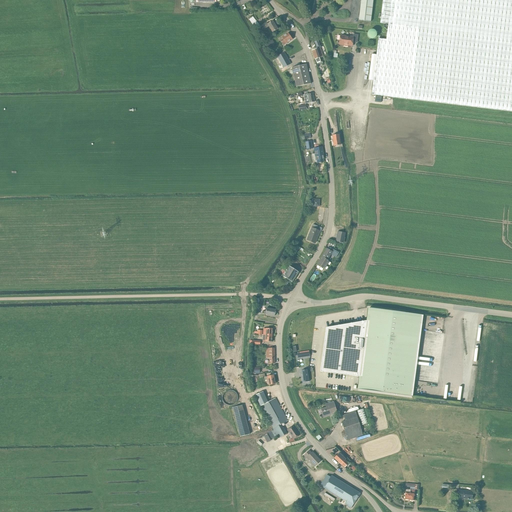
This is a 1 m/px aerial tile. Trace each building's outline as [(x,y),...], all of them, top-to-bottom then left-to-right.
[(361,0),(359,20),(371,22),(373,0),(361,0)] [(372,54),(369,79),(373,79),(372,95),(467,106),(511,111),(511,0),(382,0),(380,22),(384,23),(388,23),(386,40),(378,39),(377,51),(376,55),(372,54)] [(253,16),(249,19),(250,20),(253,25),(252,26),(254,29),(254,28),(256,27),(258,28),(260,26),(257,22),(254,17),(253,16)] [(265,24),(263,25),(265,29),(269,26),(273,32),(278,29),(273,21),(268,24),(267,24),(265,25),(265,24)] [(372,40),(374,39),(375,38),(376,37),(376,35),(376,33),(375,32),(374,31),(372,30),(370,30),(369,30),(367,31),(366,33),(366,34),(366,36),(367,38),(368,39),(369,40),(371,40),(372,40)] [(283,39),(281,41),(283,44),(285,42),(286,44),(293,39),(288,33),(282,37),(283,39)] [(340,35),(339,44),(343,45),(344,45),(347,45),(347,46),(347,45),(348,45),(352,46),(353,42),(353,37),(340,35)] [(317,49),(313,50),(312,51),(315,59),(316,62),(320,61),(319,58),(323,57),(320,48),(321,48),(321,46),(320,46),(317,38),(314,39),(317,47),(317,49)] [(284,53),(277,57),(279,61),(282,65),(282,66),(283,68),(290,64),(284,53)] [(296,87),(307,85),(311,84),(307,64),(292,68),(296,87)] [(305,103),(314,102),(313,93),(304,95),(305,103)] [(332,135),(334,146),(340,145),(339,134),(332,135)] [(315,154),(312,154),(313,163),(316,162),(317,163),(324,162),(323,159),(324,159),(322,147),(314,148),(315,154)] [(318,226),(313,224),(307,240),(315,243),(320,231),(314,229),(316,226),(318,227),(318,226)] [(343,243),(345,233),(338,231),(336,241),(343,243)] [(293,258),(298,250),(293,248),(289,255),(293,258)] [(319,260),(316,265),(324,270),(329,261),(327,260),(330,254),(336,257),(339,253),(333,249),(332,252),(327,249),(322,256),(320,259),(319,260)] [(292,282),(298,272),(290,266),(287,270),(286,270),(284,272),(285,273),(283,277),(292,282)] [(326,330),(320,371),(340,374),(359,376),(358,389),(411,396),(411,395),(413,381),(420,330),(422,315),(368,308),(367,321),(326,328),(326,330)] [(269,363),(275,363),(274,348),(266,348),(266,358),(269,358),(269,363)] [(307,370),(301,371),(303,383),(309,382),(307,370)] [(268,402),(261,406),(272,425),(274,428),(273,428),(273,429),(279,438),(287,434),(281,424),(287,421),(286,419),(275,398),(268,402)] [(331,415),(331,414),(337,412),(334,401),(325,404),(326,407),(320,409),(323,418),(331,415)] [(240,437),(250,434),(242,405),(232,408),(240,437)] [(357,411),(361,425),(369,423),(364,408),(357,411)] [(347,440),(363,435),(355,411),(343,415),(345,421),(342,422),(347,440)] [(287,430),(292,436),(294,439),(299,435),(293,426),(287,430)] [(274,430),(268,433),(271,439),(277,436),(274,430)] [(321,461),(312,452),(311,452),(309,450),(303,455),(306,458),(307,457),(315,466),(321,461)] [(337,455),(334,458),(341,464),(344,467),(348,464),(345,460),(346,459),(343,457),(344,456),(340,452),(339,453),(337,455)] [(351,508),(360,493),(331,476),(330,477),(327,475),(320,486),(346,501),(345,504),(348,506),(347,506),(351,508)] [(405,492),(405,499),(410,500),(411,501),(413,501),(414,500),(415,493),(415,490),(410,490),(406,489),(405,492)] [(473,491),(459,490),(458,499),(463,499),(463,498),(472,499),(473,491)]
